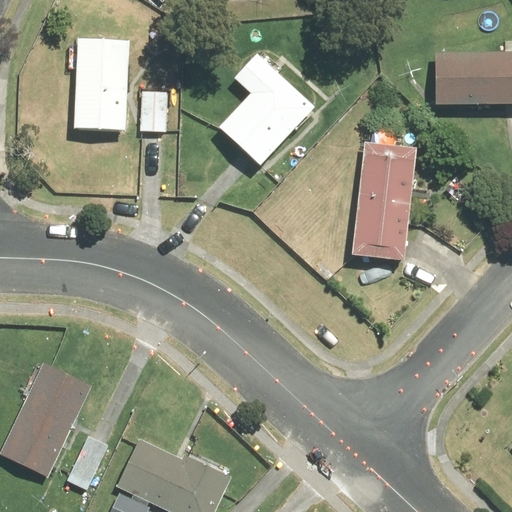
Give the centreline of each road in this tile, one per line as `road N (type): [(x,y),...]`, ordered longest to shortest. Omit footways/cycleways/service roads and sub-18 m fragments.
road 1 (residential): [(0,258),(75,260),(154,284),(212,321),(351,452)]
road 2 (residential): [(351,452),(511,282)]
